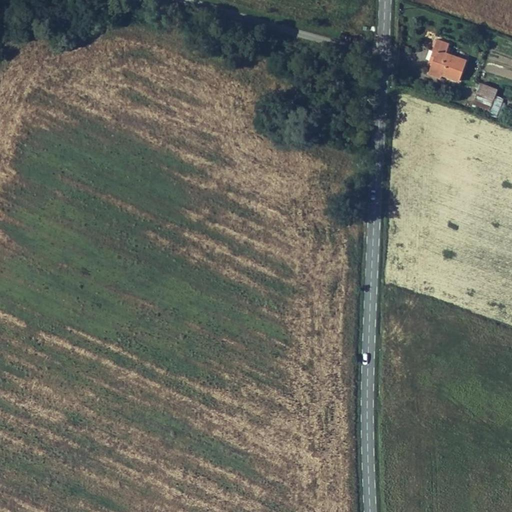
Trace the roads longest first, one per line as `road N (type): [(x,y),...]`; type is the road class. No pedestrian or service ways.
road 1 (tertiary): [(380,51),(369,511)]
road 2 (unclassified): [(380,51),(203,0)]
